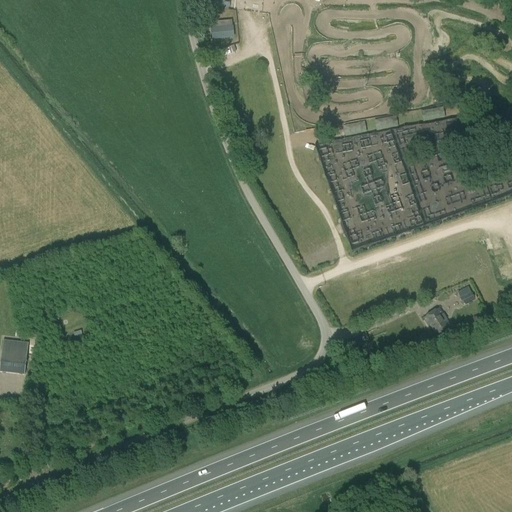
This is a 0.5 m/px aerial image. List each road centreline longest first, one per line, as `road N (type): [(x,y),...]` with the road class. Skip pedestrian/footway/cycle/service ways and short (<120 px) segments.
road 1 (motorway): [(511,357),(117,511)]
road 2 (unclassified): [(325,339),(237,169),(183,0)]
road 3 (unclassified): [(325,339),(307,370),(0,498)]
road 4 (motorway): [(184,511),(511,384)]
